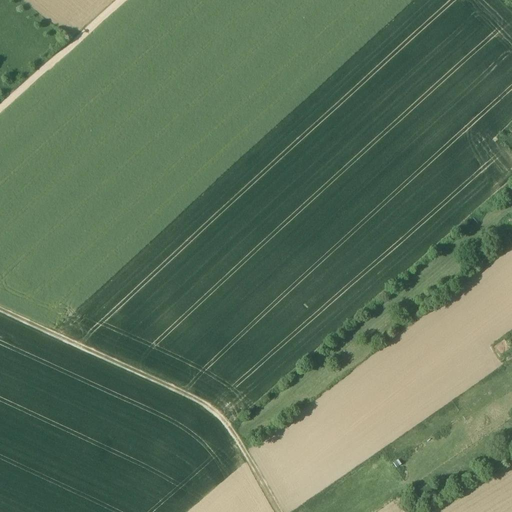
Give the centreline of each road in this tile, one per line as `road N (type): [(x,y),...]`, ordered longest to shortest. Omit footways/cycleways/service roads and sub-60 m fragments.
road 1 (track): [(0,312),(218,414),(280,511)]
road 2 (track): [(0,120),(133,0)]
